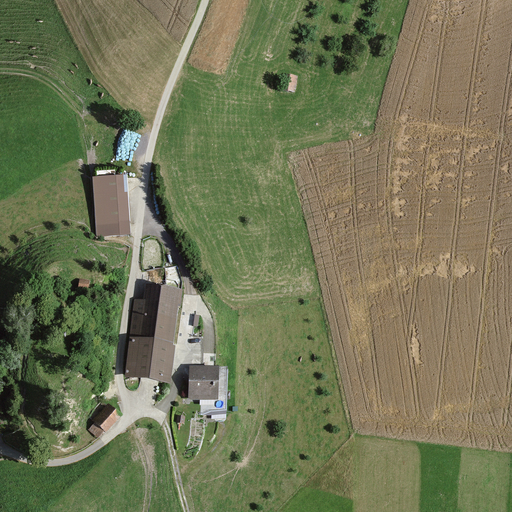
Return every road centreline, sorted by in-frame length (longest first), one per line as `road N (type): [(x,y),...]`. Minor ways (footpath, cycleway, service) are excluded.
road 1 (track): [(129,417),(119,362),(149,158),(205,0)]
road 2 (track): [(129,417),(63,461),(0,449)]
road 3 (track): [(129,417),(142,412),(163,421),(186,511)]
